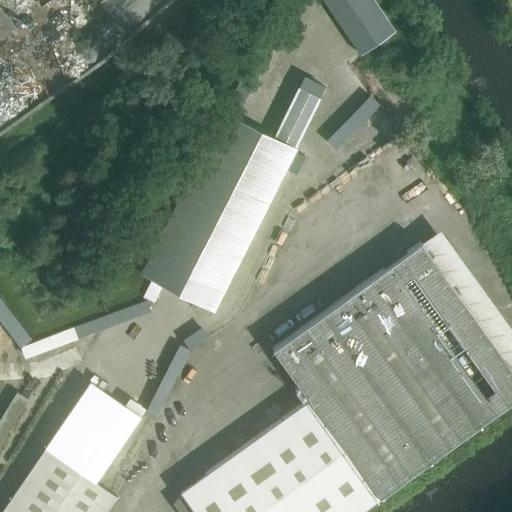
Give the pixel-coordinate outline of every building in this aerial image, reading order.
[(393,33),(370,0),(322,0),(360,55),(393,33)] [(304,135),(322,99),(305,90),(287,126),(304,135)] [(295,148),(224,109),(140,274),(212,310),(295,148)] [(359,154),(343,165),(348,173),(364,162),(359,154)] [(179,491),(193,511),(355,511),(511,399),(511,370),(419,242),(271,348),(307,399),(179,491)] [(77,327),(27,347),(30,356),(80,336),(77,327)] [(89,381),(0,511),(103,511),(114,496),(95,482),(140,416),(89,381)]
